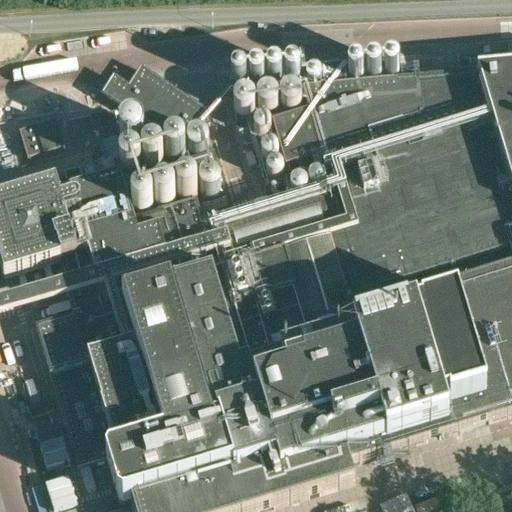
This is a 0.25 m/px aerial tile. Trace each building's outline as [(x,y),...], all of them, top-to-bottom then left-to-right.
[(511,418),(511,72),(346,88),(344,67),(301,70),(303,92),(304,100),(308,112),(272,123),(285,168),(321,157),(341,222),(213,260),(198,206),(131,225),(124,201),(218,174),(212,155),(69,196),(71,201),(59,204),(56,196),(54,188),(0,204),(0,266),(4,280),(63,262),(66,272),(60,274),(74,318),(35,330),(76,469),(115,458),(109,460),(107,465),(119,505),(124,508),(131,506),(132,511),(268,511),(356,486),(349,467),(511,418)] [(162,139),(167,141),(210,128),(207,116),(140,72),(129,89),(114,80),(101,100),(162,139)] [(114,114),(90,118),(92,132),(117,128),(114,114)] [(39,129),(20,134),(28,161),(65,150),(57,123),(39,129)] [(8,294),(0,296),(0,320),(20,315),(68,300),(62,278),(8,294)] [(479,437),(480,447),(499,444),(498,435),(479,437)]
